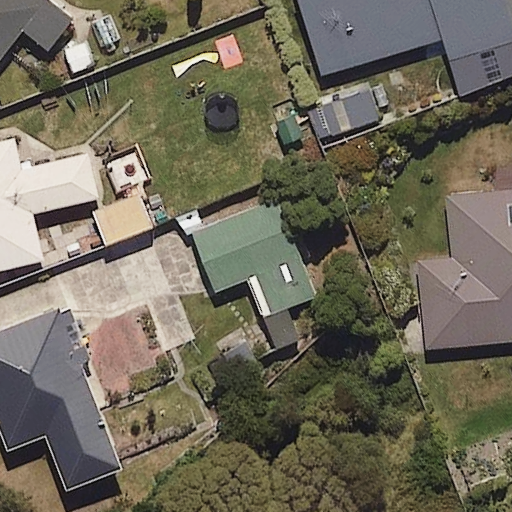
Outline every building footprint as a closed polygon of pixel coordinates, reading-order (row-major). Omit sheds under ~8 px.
[(0,0),(0,63),(25,31),(51,50),(76,18),(51,0),(0,0)] [(301,0),(324,76),(442,40),(458,95),(511,78),(511,25),(504,0),(301,0)] [(320,139),(380,121),(371,91),(311,109),(320,139)] [(36,167),(34,157),(22,160),(17,139),(0,142),(0,270),(46,259),(35,214),(102,197),(91,154),(36,167)] [(428,349),(511,341),(511,190),(449,196),(454,258),(420,261),(428,349)] [(108,246),(155,227),(142,194),(94,212),(108,246)] [(218,223),(211,207),(187,216),(200,247),(217,292),(252,278),(267,316),(318,296),(280,199),(218,223)] [(84,363),(93,360),(72,306),(0,334),(0,419),(12,450),(50,436),(72,490),(126,469),(84,363)]
